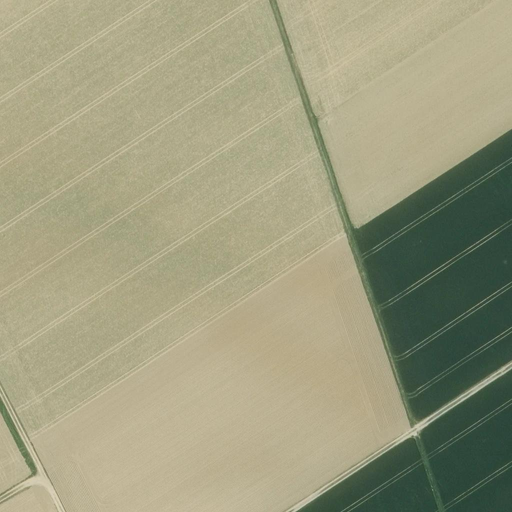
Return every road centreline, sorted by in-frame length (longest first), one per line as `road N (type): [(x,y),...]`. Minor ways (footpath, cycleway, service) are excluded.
road 1 (track): [(272,0),(415,429)]
road 2 (track): [(289,511),(415,429)]
